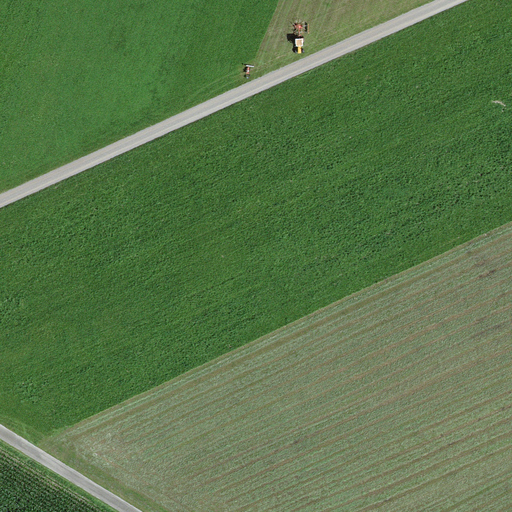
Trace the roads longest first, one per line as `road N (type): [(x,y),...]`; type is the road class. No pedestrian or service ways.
road 1 (track): [(463,0),(0,200)]
road 2 (track): [(0,430),(130,511)]
